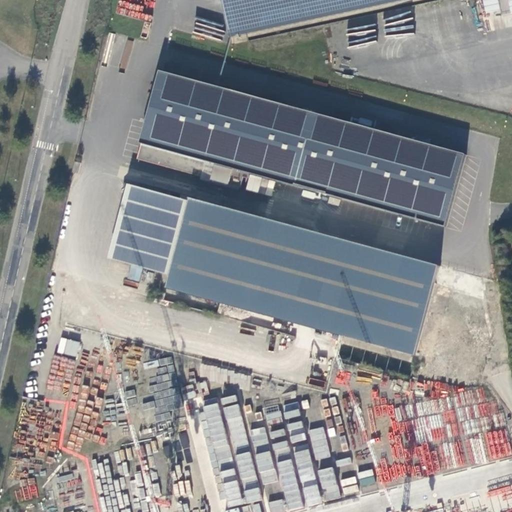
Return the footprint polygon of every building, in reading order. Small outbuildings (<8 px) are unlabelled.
[(215,0),(224,41),(417,0),(215,0)] [(511,0),(482,0),(485,16),(511,11),(511,0)] [(463,157),(158,73),(134,160),(236,187),(240,173),(444,229),(463,157)] [(69,173),(75,174),(77,164),(72,163),(69,173)] [(190,203),(129,186),(109,258),(169,275),(190,203)] [(166,286),(415,356),(439,267),(191,198),(190,203),(169,275),(166,286)] [(326,204),(336,207),(337,201),(327,198),(326,204)] [(77,355),(79,340),(59,338),(58,353),(77,355)] [(59,431),(67,370),(49,368),(42,428),(59,431)] [(228,507),(261,499),(237,395),(220,399),(220,400),(198,405),(215,475),(220,474),(228,507)] [(254,446),(268,443),(265,427),(251,430),(254,446)] [(283,429),(270,432),(272,438),(284,435),(283,429)] [(273,442),(275,454),(289,453),(288,441),(273,442)] [(258,455),(268,511),(343,511),(336,511),(327,511),(340,503),(347,511),(361,511),(358,489),(345,499),(336,487),(318,490),(314,466),(299,468),(303,487),(284,484),(296,482),(291,456),(276,468),(266,456),(265,463),(258,455)] [(321,470),(324,500),(338,498),(335,468),(321,470)]
